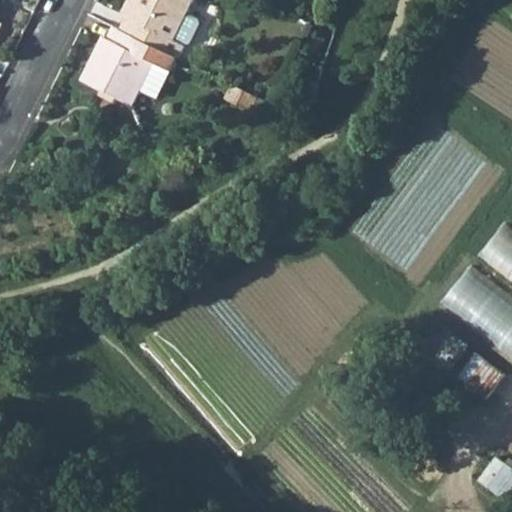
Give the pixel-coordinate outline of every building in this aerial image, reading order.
[(191,11),(196,0),(132,0),(125,15),(128,17),(123,28),(180,57),(187,43),(190,44),(203,18),(191,11)] [(180,57),(123,28),(117,26),(110,39),(107,37),(85,80),(136,106),(145,90),(160,97),(180,57)] [(248,90),(237,85),(223,112),(240,107),(248,90)] [(250,114),(260,96),(248,90),(240,107),(250,114)] [(511,226),(507,222),(483,253),(511,275),(511,226)] [(511,295),(472,265),(445,301),(511,351),(511,295)] [(424,349),(455,369),(474,341),(443,320),(424,349)] [(488,397),(508,373),(481,350),(461,375),(488,397)] [(483,485),(511,496),(511,462),(495,455),(483,485)]
